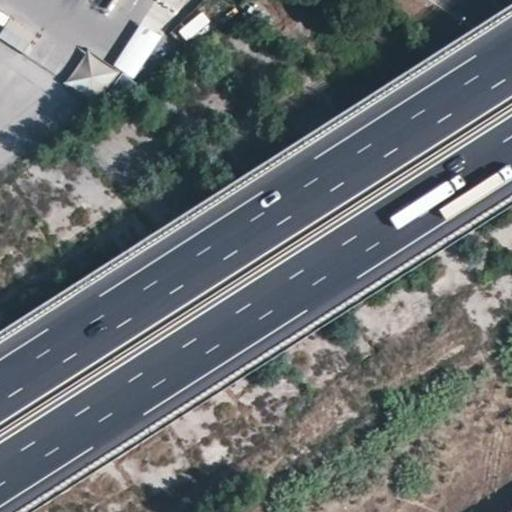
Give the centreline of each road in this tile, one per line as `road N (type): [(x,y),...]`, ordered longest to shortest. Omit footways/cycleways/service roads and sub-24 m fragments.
road 1 (motorway): [(0,474),(511,147)]
road 2 (motorway): [(511,64),(0,391)]
